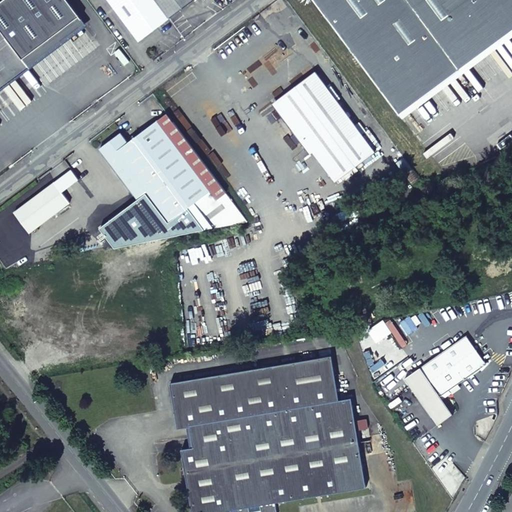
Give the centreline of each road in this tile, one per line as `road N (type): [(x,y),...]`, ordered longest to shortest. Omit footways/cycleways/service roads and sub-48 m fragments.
road 1 (unknown): [(148,486),(135,458),(167,417),(167,372),(174,365),(323,341),(336,349),(368,409),(385,472),(375,501),(355,511)]
road 2 (residential): [(254,0),(0,186)]
road 3 (residential): [(0,360),(124,511)]
road 4 (unknown): [(372,365),(471,511)]
